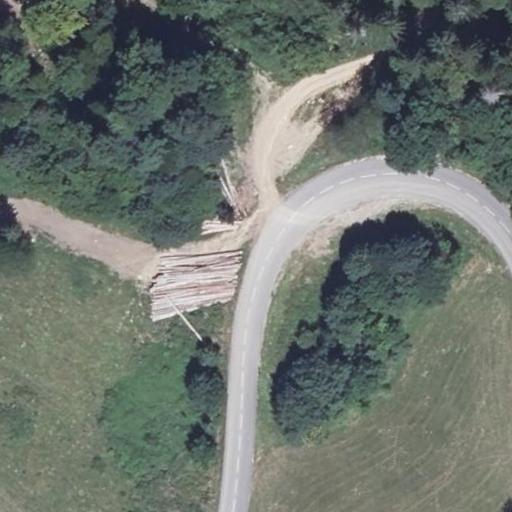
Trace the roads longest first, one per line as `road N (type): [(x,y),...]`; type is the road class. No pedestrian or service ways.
road 1 (tertiary): [(511,239),(439,178),(396,169),(364,170),(319,187),(291,210),(266,253),(249,314),(231,511)]
road 2 (track): [(455,0),(440,30),(273,131),(269,157),(291,210)]
